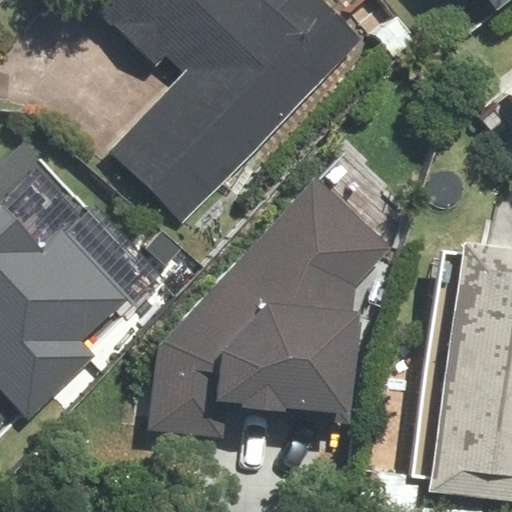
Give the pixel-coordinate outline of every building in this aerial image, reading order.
[(104,151),(182,225),(360,40),(317,0),(82,0),(169,83),(104,151)] [(511,78),(502,86),(511,98),(511,78)] [(154,334),(147,428),(198,432),(200,409),(344,420),(355,276),(382,245),(358,223),(384,195),(340,156),(321,178),(307,165),(154,334)] [(0,389),(27,417),(95,352),(81,337),(125,294),(54,220),(38,235),(0,195),(0,389)] [(511,237),(456,230),(424,481),(511,495),(511,237)]
